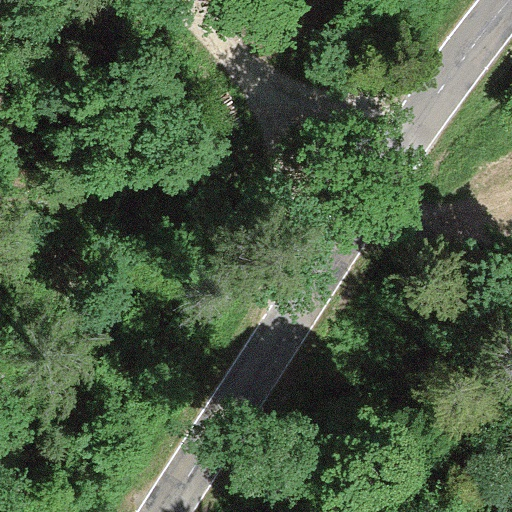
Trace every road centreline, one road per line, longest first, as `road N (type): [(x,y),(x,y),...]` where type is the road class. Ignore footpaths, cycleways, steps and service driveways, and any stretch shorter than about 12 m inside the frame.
road 1 (tertiary): [(497,0),(221,310),(174,511)]
road 2 (track): [(511,293),(105,0)]
